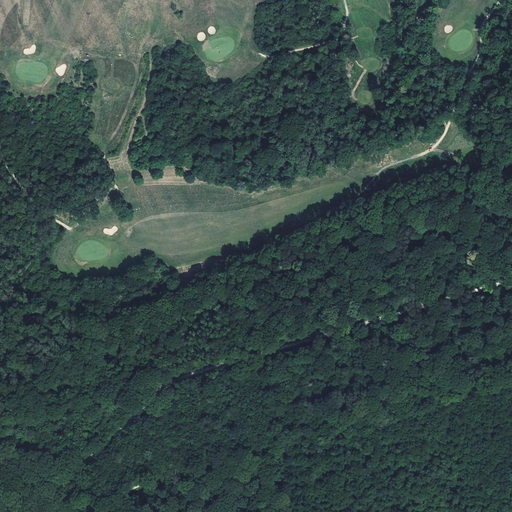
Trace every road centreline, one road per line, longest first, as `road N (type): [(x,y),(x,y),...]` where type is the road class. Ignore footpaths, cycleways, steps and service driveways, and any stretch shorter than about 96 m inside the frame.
road 1 (track): [(166,387),(511,280)]
road 2 (track): [(44,502),(166,387)]
